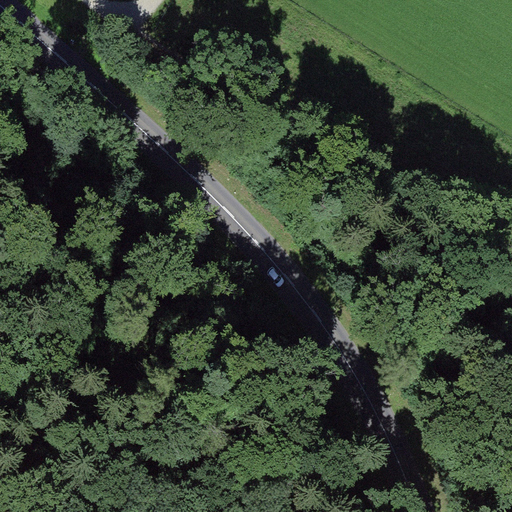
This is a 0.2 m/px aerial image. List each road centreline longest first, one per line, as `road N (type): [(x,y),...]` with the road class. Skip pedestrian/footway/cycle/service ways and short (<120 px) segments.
road 1 (tertiary): [(0,4),(191,174),(283,271),(365,392),(418,511)]
road 2 (track): [(135,31),(511,265)]
